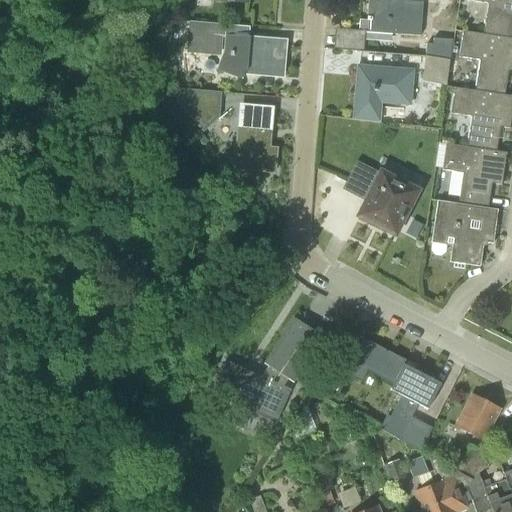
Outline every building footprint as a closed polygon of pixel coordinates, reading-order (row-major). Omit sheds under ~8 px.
[(388,1),(388,0),(368,0),(367,21),(371,21),(370,34),(420,38),(423,4),(388,1)] [(511,0),(467,0),(468,0),(489,3),(484,34),(511,37),(511,0)] [(220,37),(221,25),(196,23),(194,48),(217,50),(218,37),(220,37)] [(339,26),(339,46),(367,46),(367,27),(339,26)] [(511,37),(484,34),(463,31),(459,57),(480,60),(476,90),(506,95),(510,70),(511,70),(511,37)] [(282,76),(284,42),(233,38),(231,57),(229,57),(223,72),(243,79),(245,74),(282,76)] [(426,44),(426,57),(450,61),(451,40),(433,39),(433,44),(426,44)] [(450,61),(426,57),(422,82),(446,86),(450,61)] [(358,67),(353,120),(379,122),(381,103),(409,106),(412,71),(358,67)] [(511,95),(506,95),(476,90),(455,87),(451,113),(472,116),(467,147),(497,151),(501,127),(511,128),(511,121),(511,95)] [(215,97),(175,94),(174,103),(198,130),(213,118),(215,97)] [(270,128),(271,109),(241,107),(236,170),(275,173),(278,148),(265,147),(267,128),(270,128)] [(507,153),(497,151),(467,147),(446,144),(442,170),(463,173),(459,204),(489,209),(492,184),(502,185),(507,153)] [(357,194),(367,172),(354,166),(343,187),(357,194)] [(394,233),(415,192),(381,175),(360,217),(380,226),(380,232),(385,235),(390,232),(394,233)] [(498,210),(489,209),(459,204),(437,201),(431,243),(452,247),(450,263),(480,267),(484,243),(493,244),(498,210)] [(293,384),(323,338),(293,318),(292,320),(263,364),(270,368),(264,378),(228,362),(213,396),(275,424),(290,390),(283,387),(287,381),(293,384)] [(379,429),(383,431),(420,451),(432,428),(411,418),(433,375),(363,339),(355,356),(408,383),(390,418),(386,416),(379,429)] [(483,440),(499,409),(472,395),(455,426),(483,440)] [(420,451),(383,431),(372,435),(392,490),(407,485),(399,461),(402,460),(403,462),(419,456),(420,451)] [(359,443),(363,437),(355,432),(351,438),(359,443)] [(461,458),(470,463),(477,450),(468,445),(461,458)] [(472,481),(478,475),(484,468),(493,451),(480,445),(477,450),(470,463),(464,476),(472,481)] [(456,511),(473,506),(466,487),(472,481),(464,476),(433,460),(430,461),(439,485),(415,494),(421,511),(456,511)] [(503,473),(506,480),(507,483),(511,497),(511,472),(511,470),(503,473)] [(321,493),(333,489),(328,473),(316,478),(321,493)] [(466,487),(473,506),(475,511),(482,511),(491,509),(492,511),(511,511),(511,497),(507,483),(506,480),(490,485),(488,479),(480,482),(478,475),(472,481),(466,487)] [(328,492),(319,495),(323,507),(332,503),(328,492)] [(253,511),(265,511),(260,496),(250,500),(253,511)] [(167,511),(170,506),(156,500),(150,511),(167,511)]
